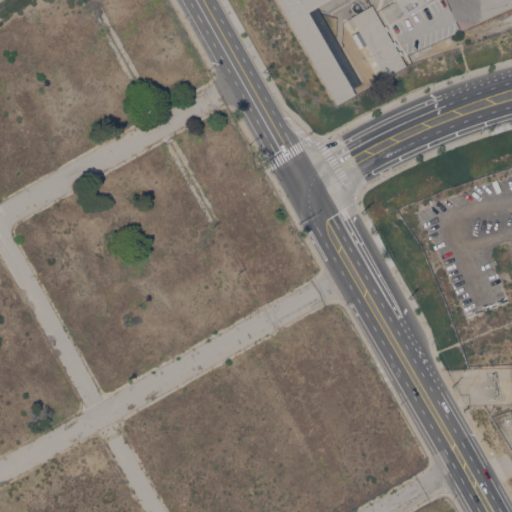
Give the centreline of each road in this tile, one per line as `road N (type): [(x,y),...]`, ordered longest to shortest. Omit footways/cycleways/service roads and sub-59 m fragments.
road 1 (track): [(319,291),(0,472)]
road 2 (track): [(0,236),(155,511)]
road 3 (track): [(218,92),(0,217)]
road 4 (secondary): [(491,511),(389,333)]
road 5 (secondary): [(301,175),(203,0)]
road 6 (secondary): [(389,333),(312,194)]
road 7 (secondary): [(376,161),(511,108)]
road 8 (secondary): [(469,98),(337,157)]
